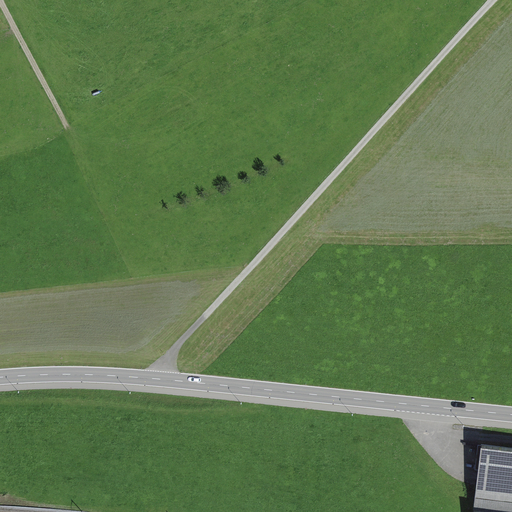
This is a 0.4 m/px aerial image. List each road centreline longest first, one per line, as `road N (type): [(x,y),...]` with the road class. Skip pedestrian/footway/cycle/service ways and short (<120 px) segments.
road 1 (secondary): [(511,414),(120,376),(0,377)]
road 2 (track): [(491,0),(179,339),(156,379)]
road 3 (track): [(1,0),(66,121)]
